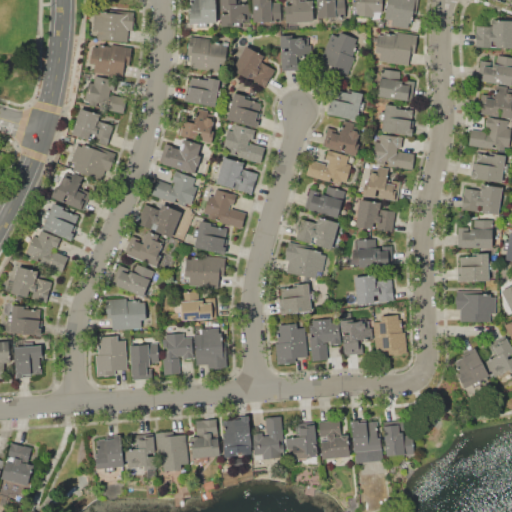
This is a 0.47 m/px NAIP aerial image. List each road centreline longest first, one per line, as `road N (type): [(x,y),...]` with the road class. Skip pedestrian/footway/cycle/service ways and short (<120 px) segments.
road 1 (residential): [(446,0),(429,201),(430,369),(375,387),(0,409)]
road 2 (residential): [(161,0),(156,100),(137,179),(79,313),(79,405)]
road 3 (residential): [(302,115),(256,287),(255,392)]
road 4 (secondary): [(68,0),(46,132),(0,240)]
